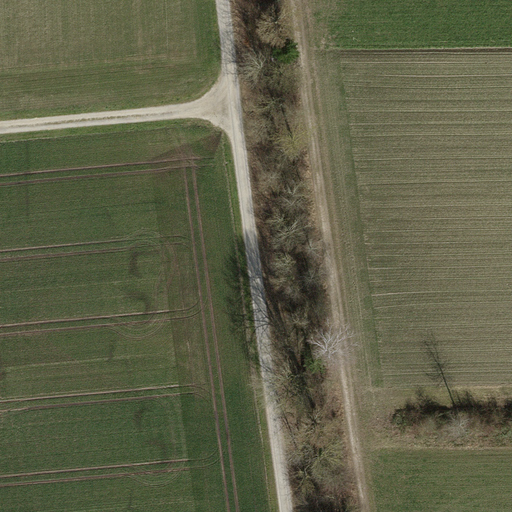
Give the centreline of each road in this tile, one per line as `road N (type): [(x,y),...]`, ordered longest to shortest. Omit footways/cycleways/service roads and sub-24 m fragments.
road 1 (track): [(291,511),(226,0)]
road 2 (track): [(297,0),(356,450)]
road 3 (track): [(0,124),(238,102)]
